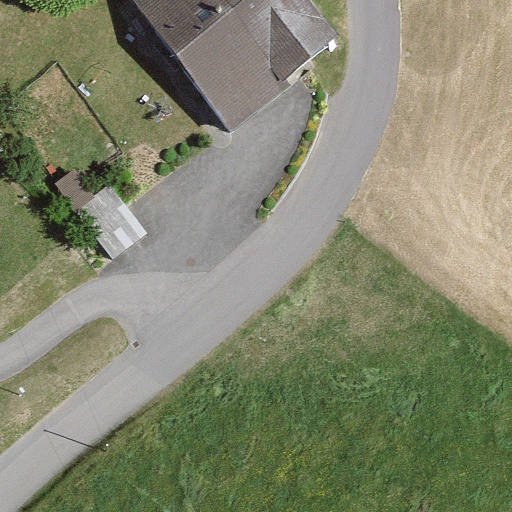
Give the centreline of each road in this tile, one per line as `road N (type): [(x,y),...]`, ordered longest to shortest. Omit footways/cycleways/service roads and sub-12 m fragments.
road 1 (residential): [(382,0),(350,183),(248,294),(0,495)]
road 2 (unknown): [(205,328),(177,301),(124,286),(0,359)]
